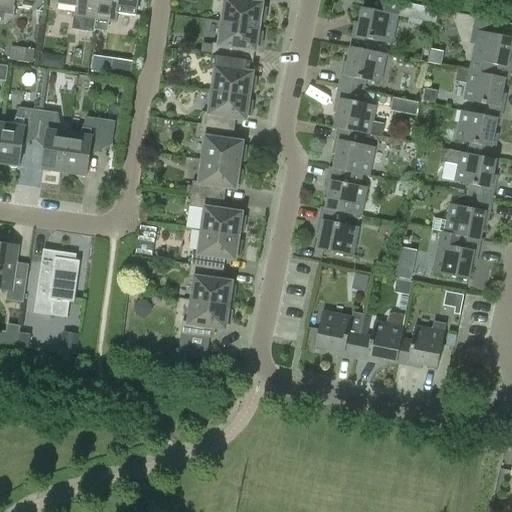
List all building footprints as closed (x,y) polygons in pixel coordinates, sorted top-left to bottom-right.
[(26,0),(34,1),(33,0),(0,0),(0,21),(5,22),(6,14),(13,15),(15,0),(26,0)] [(58,0),(57,4),(76,7),(75,17),(96,20),(98,0),(58,0)] [(136,16),(138,0),(98,0),(96,20),(94,29),(108,31),(109,22),(117,23),(118,13),(136,16)] [(248,2),(248,0),(225,0),(222,22),(259,27),(260,22),(264,23),(267,9),(262,8),(262,4),(248,2)] [(357,36),(353,35),(351,48),(386,55),(386,54),(375,52),(377,41),(392,44),(398,16),(408,18),(411,4),(392,0),(371,0),(369,9),(362,8),(357,36)] [(436,24),(439,9),(428,7),(425,22),(436,24)] [(470,71),(470,72),(505,79),(509,80),(511,67),(508,66),(511,46),(511,37),(507,37),(510,24),(476,17),(469,51),(474,52),(470,71)] [(256,47),(261,47),(263,33),(258,32),(259,27),(222,22),(219,44),(213,43),(211,56),(240,60),(241,49),(256,51),(256,47)] [(35,49),(16,46),(14,60),(33,63),(35,49)] [(365,80),(380,83),(386,55),(351,48),(345,75),(342,74),(339,87),(363,92),(365,80)] [(40,67),(48,68),(50,56),(42,55),(40,67)] [(250,91),(255,92),(257,78),(252,77),(252,73),(238,71),(240,60),(211,56),(209,68),(215,69),(212,91),(249,96),(250,91)] [(110,74),(130,77),(133,61),(113,58),(110,74)] [(497,119),(501,120),(503,107),(500,106),(505,79),(470,72),(458,69),(455,82),(467,84),(464,100),(479,103),(477,115),(497,119)] [(376,106),(361,103),(363,92),(339,87),(337,99),(340,100),(334,128),(338,129),(338,128),(362,133),(382,137),(384,124),(373,122),(376,106)] [(423,100),(434,102),(437,91),(426,89),(423,100)] [(246,116),(251,117),(253,102),(248,101),(249,96),(212,91),(209,114),(203,113),(201,125),(230,129),(231,118),(246,120),(246,116)] [(7,164),(10,168),(15,168),(19,166),(20,166),(24,134),(35,136),(39,111),(19,108),(12,126),(3,124),(0,142),(0,162),(7,164)] [(42,169),(45,173),(50,173),(54,171),(55,171),(64,172),(70,134),(60,133),(58,113),(39,111),(35,136),(47,137),(42,169)] [(493,159),(495,147),(492,146),(497,119),(477,115),(462,112),(456,140),(471,143),(469,154),(469,155),(493,159)] [(79,135),(70,134),(64,172),(74,173),(74,174),(77,177),(83,178),(87,176),(87,175),(91,144),(103,145),(103,144),(112,145),(115,121),(106,120),(87,118),(79,135)] [(240,161),(245,161),(247,147),(242,146),(243,142),(228,140),(230,129),(201,125),(197,124),(196,137),(205,138),(202,160),(239,166),(240,161)] [(339,141),(334,168),(334,169),(369,176),(375,147),(360,144),(362,133),(338,128),(338,129),(336,140),(339,141)] [(494,188),(491,187),(496,159),(493,159),(469,155),(469,154),(449,150),(446,162),(458,165),(455,181),(470,184),(468,196),(492,201),(494,188)] [(199,183),(193,182),(191,194),(219,198),(221,187),(236,189),(236,185),(241,186),(243,171),(238,171),(239,166),(202,160),(199,183)] [(367,187),(352,184),(354,173),(369,176),(334,169),(334,168),(330,167),(328,180),(331,181),(326,208),(326,209),(361,216),(367,187)] [(239,231),(244,232),(246,218),(241,217),(242,213),(218,209),(219,198),(191,194),(189,206),(205,209),(202,231),(239,236),(239,231)] [(486,212),(489,213),(492,201),(468,196),(465,207),(450,204),(447,221),(434,218),(431,229),(441,231),(441,232),(480,240),(486,212)] [(346,213),(361,216),(326,209),(326,208),(322,207),(320,220),(323,221),(317,249),(353,256),(359,227),(344,224),(346,213)] [(139,244),(154,247),(157,231),(142,228),(139,244)] [(240,256),(243,242),(238,241),(239,236),(202,231),(198,253),(193,252),(191,265),(219,269),(221,258),(235,260),(236,256),(240,256)] [(433,272),(469,280),(474,252),(478,252),(480,240),(441,232),(433,272)] [(0,243),(0,288),(7,289),(6,300),(23,303),(28,271),(14,269),(17,246),(0,243)] [(401,245),(393,291),(410,294),(417,248),(401,245)] [(74,303),(80,261),(76,260),(76,254),(47,250),(45,263),(41,263),(34,313),(53,316),(55,300),(74,303)] [(189,277),(195,278),(192,300),(229,306),(229,301),(234,301),(236,287),(231,286),(232,282),(218,280),(219,269),(191,265),(189,277)] [(443,307),(460,310),(463,293),(446,290),(443,307)] [(183,322),(181,334),(209,338),(211,327),(225,329),(226,325),(231,326),(233,311),(228,310),(229,306),(192,300),(189,323),(183,322)] [(344,352),(343,356),(355,358),(364,315),(364,314),(353,312),(352,317),(323,311),(316,347),(344,352)] [(368,361),(369,357),(396,363),(401,338),(402,339),(404,327),(403,327),(405,314),(394,312),(390,314),(388,317),(386,324),(375,321),(372,336),(367,335),(371,316),(364,315),(355,358),(368,361)] [(438,367),(445,332),(446,323),(434,321),(432,329),(415,326),(412,341),(402,339),(401,338),(396,363),(409,365),(410,362),(438,367)] [(80,333),(63,331),(60,352),(77,355),(80,333)] [(19,333),(17,347),(28,349),(30,334),(19,333)]
